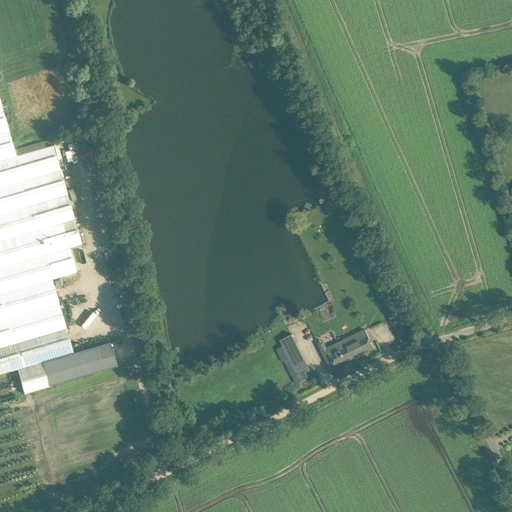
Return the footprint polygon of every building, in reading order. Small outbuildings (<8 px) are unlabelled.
[(0,100),(0,153),(14,150),(0,100)] [(0,374),(18,369),(18,371),(25,394),(50,386),(117,366),(110,342),(73,353),(52,279),(77,272),(70,247),(82,244),(53,145),(47,147),(45,140),(14,150),(0,153),(0,374)] [(399,315),(387,289),(380,274),(374,277),(370,279),(377,294),(381,292),(391,314),(388,316),(394,329),(403,325),(398,315),(399,315)] [(374,347),(369,338),(365,329),(359,332),(361,337),(340,347),(338,342),(327,348),(320,351),(329,368),(334,365),(335,366),(374,347)] [(298,376),(309,370),(305,361),(293,367),(298,376)] [(141,463),(135,460),(133,458),(129,465),(136,470),(141,463)]
